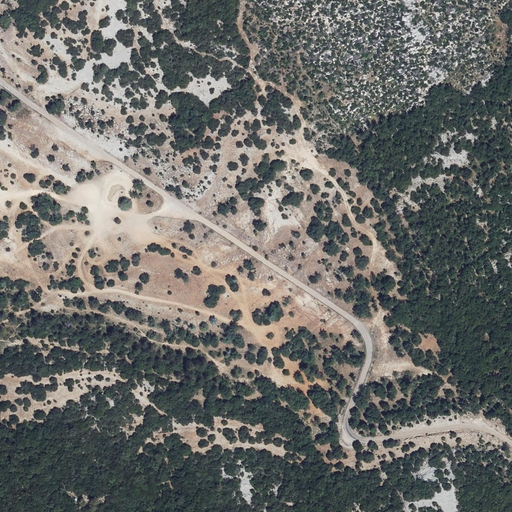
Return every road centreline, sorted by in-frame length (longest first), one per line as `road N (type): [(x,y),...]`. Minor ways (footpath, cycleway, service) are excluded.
road 1 (unclassified): [(0,80),(362,328),(370,352),(348,415),(350,436),(468,426),(511,443)]
road 2 (track): [(97,228),(78,266),(91,287),(254,328),(270,342),(275,332),(267,327)]
road 3 (track): [(0,200),(35,192),(136,219),(180,202)]
road 4 (track): [(267,327),(254,328),(211,272),(136,219)]
road 5 (track): [(0,259),(54,228),(97,228),(112,215)]
